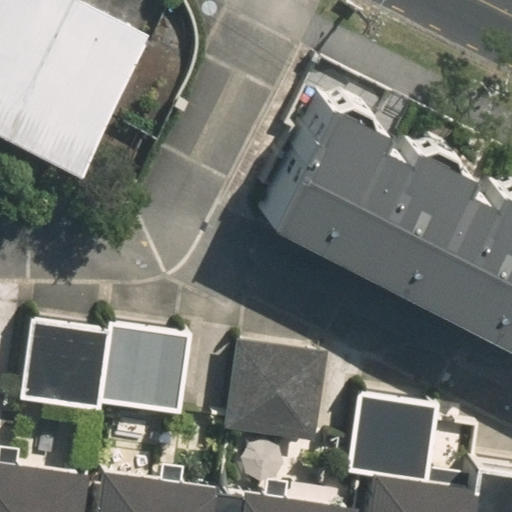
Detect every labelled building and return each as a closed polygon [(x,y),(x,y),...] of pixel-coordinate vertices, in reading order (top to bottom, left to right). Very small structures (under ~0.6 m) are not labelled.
[(0,0),(0,51),(26,0),(0,0)] [(0,117),(22,129),(88,0),(26,0),(0,51),(0,117)] [(64,150),(133,15),(102,0),(88,0),(22,129),(64,150)] [(322,85),(259,206),(344,250),(398,145),(371,132),(380,115),(322,85)] [(468,159),(407,128),(398,145),(344,250),(437,297),(491,192),(459,176),(468,159)] [(511,183),(499,177),(491,192),(437,297),(511,334),(511,183)] [(106,320),(27,308),(15,390),(93,402),(95,390),(106,320)] [(108,309),(106,320),(95,390),(175,402),(188,321),(108,309)] [(318,340),(232,329),(220,419),(306,431),(318,340)] [(434,393),(356,381),(343,464),(365,467),(366,459),(423,467),(434,393)] [(0,511),(67,511),(75,460),(0,449),(0,511)] [(511,511),(511,456),(466,450),(463,473),(472,474),(467,511),(511,511)] [(87,511),(199,511),(205,471),(96,455),(87,511)] [(365,467),(358,511),(467,511),(472,474),(463,473),(423,467),(366,459),(365,467)] [(341,511),(345,490),(235,474),(229,511),(341,511)]
